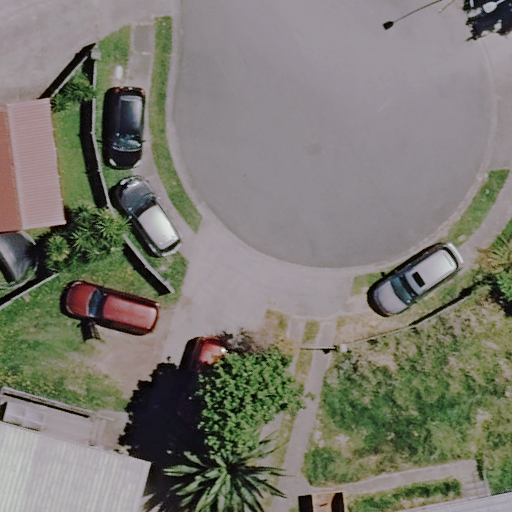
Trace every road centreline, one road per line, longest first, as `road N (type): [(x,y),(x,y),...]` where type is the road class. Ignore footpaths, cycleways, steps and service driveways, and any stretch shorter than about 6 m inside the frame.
road 1 (unknown): [(350,116),(431,286)]
road 2 (residential): [(511,33),(350,116)]
road 3 (residential): [(350,116),(281,0)]
